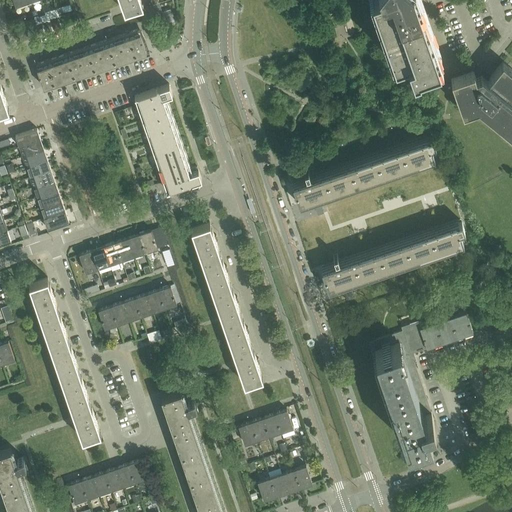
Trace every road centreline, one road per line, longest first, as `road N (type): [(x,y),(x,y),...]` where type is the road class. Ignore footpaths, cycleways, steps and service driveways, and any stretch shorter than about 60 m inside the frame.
road 1 (tertiary): [(372,495),(226,50)]
road 2 (residential): [(226,183),(235,207),(226,232),(268,359),(301,374)]
road 3 (residential): [(121,445),(52,242)]
road 4 (tertiary): [(235,181),(301,374)]
road 5 (residential): [(467,450),(436,356),(511,331)]
road 6 (residential): [(29,118),(196,57)]
road 7 (residential): [(52,242),(209,187)]
road 8 (tertiary): [(301,374),(346,504)]
road 9 (tertiary): [(196,57),(235,181)]
